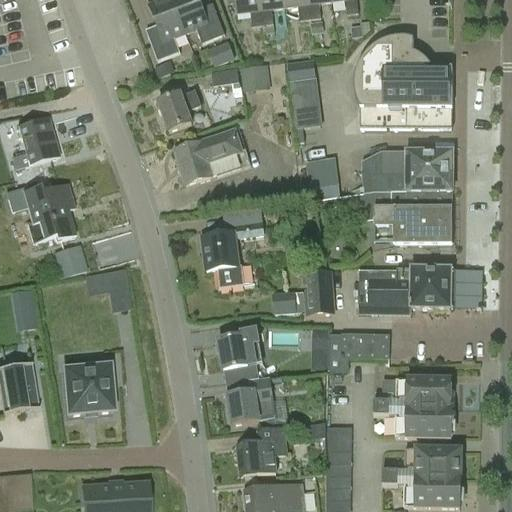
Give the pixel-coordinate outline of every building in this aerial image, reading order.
[(196,0),(173,0),(171,1),(186,38),(196,34),(202,49),(225,40),(215,14),(204,19),(196,0)] [(252,31),(263,30),(258,0),(233,0),(236,19),(250,17),(252,31)] [(272,14),(285,13),(283,0),(258,0),(263,30),(273,29),(272,14)] [(283,0),(285,13),(298,11),(300,25),(310,24),(307,0),(283,0)] [(319,8),(333,7),(331,0),(307,0),(310,24),(321,23),(319,8)] [(358,18),(356,4),(355,0),(331,0),(333,7),(346,5),(347,19),(358,18)] [(174,42),(186,38),(171,1),(149,10),(159,36),(148,40),(157,66),(180,57),(174,42)] [(358,70),(356,73),(355,79),(354,85),(354,93),(355,99),(357,105),(358,109),(359,112),(359,133),(452,134),(452,72),(432,72),(428,66),(422,61),(417,58),(413,57),(413,44),(404,42),(395,42),(386,44),(377,48),(368,55),(362,63),(358,70)] [(211,71),(232,63),(228,54),(208,62),(211,71)] [(317,82),(314,63),(287,67),(290,86),(317,82)] [(270,93),(267,69),(241,72),(244,96),(270,93)] [(241,101),(237,73),(211,77),(213,91),(232,88),(234,102),(241,101)] [(195,95),(181,100),(180,99),(157,107),(168,137),(191,129),(187,116),(201,111),(195,95)] [(28,170),(58,161),(52,141),(47,124),(18,133),(28,170)] [(237,136),(202,147),(174,156),(185,191),(213,182),(209,169),(244,158),(237,136)] [(453,157),(406,157),(382,157),(362,167),(362,189),(338,191),(339,202),(372,198),(452,197),(453,157)] [(304,194),(339,189),(335,161),(300,167),(293,168),(296,195),(304,194)] [(32,249),(41,247),(54,243),(55,247),(75,242),(67,216),(74,214),(67,189),(40,197),(39,193),(21,198),(30,228),(26,230),(32,249)] [(373,251),(393,251),(452,250),(452,213),(452,197),(372,198),(339,202),(321,205),(325,232),(374,225),(374,233),(373,251)] [(238,269),(234,244),(265,240),(263,225),(224,230),(225,239),(201,242),(205,276),(218,274),(220,291),(243,288),(241,269),(238,269)] [(79,253),(54,260),(62,285),(86,278),(79,253)] [(410,314),(450,314),(451,274),(397,273),(397,275),(358,275),(358,319),(410,320),(410,314)] [(123,275),(84,281),(87,301),(112,297),(126,295),(123,275)] [(334,318),(331,278),(327,278),(304,280),(306,320),(334,318)] [(17,298),(20,316),(33,314),(31,296),(17,298)] [(293,296),(273,297),(274,317),(294,316),(293,296)] [(248,372),(244,352),(260,350),(257,334),(237,337),(238,342),(217,345),(223,376),(248,372)] [(390,342),(390,339),(341,338),(340,339),(330,339),(329,377),(348,374),(348,363),(389,364),(390,342)] [(311,363),(311,374),(327,375),(328,363),(328,343),(311,343),(311,357),(314,360),(311,363)] [(0,390),(0,407),(2,421),(38,414),(30,369),(2,374),(5,389),(0,390)] [(63,375),(67,420),(112,416),(108,371),(63,375)] [(249,384),(250,398),(227,401),(231,430),(259,426),(275,424),(270,382),(249,384)] [(373,421),(394,421),(394,444),(450,445),(451,415),(449,415),(450,387),(395,386),(395,405),(373,405),(373,421)] [(325,429),(304,431),(305,445),(327,443),(325,429)] [(256,434),(258,449),(236,451),(239,483),(276,479),(275,461),(288,460),(285,431),(256,434)] [(327,432),(327,444),(352,445),(352,432),(327,432)] [(351,456),(352,445),(327,444),(327,456),(351,456)] [(351,468),(351,456),(327,456),(327,468),(351,468)] [(382,490),(403,490),(402,511),(458,511),(460,457),(404,456),(403,475),(383,475),(382,490)] [(351,480),(351,468),(327,468),(326,480),(351,480)] [(12,511),(10,480),(0,480),(0,511),(12,511)] [(351,492),(351,480),(326,480),(326,492),(351,492)] [(304,511),(302,490),(243,496),(244,511),(304,511)] [(139,511),(139,492),(83,495),(83,511),(139,511)] [(351,504),(351,492),(326,492),(326,504),(351,504)]
